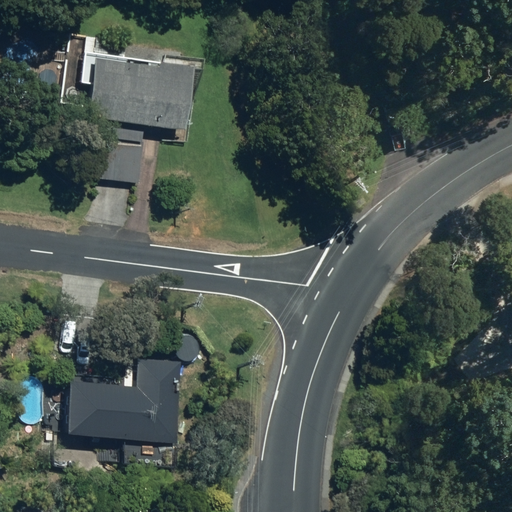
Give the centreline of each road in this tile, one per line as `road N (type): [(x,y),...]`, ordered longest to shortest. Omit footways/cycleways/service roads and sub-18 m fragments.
road 1 (residential): [(342,305),(309,287),(0,246)]
road 2 (tertiary): [(511,148),(478,162),(393,231),(342,305)]
road 3 (tertiary): [(342,305),(304,397),(300,511)]
